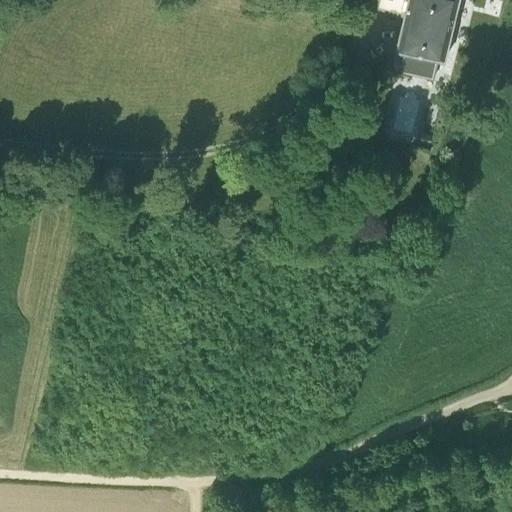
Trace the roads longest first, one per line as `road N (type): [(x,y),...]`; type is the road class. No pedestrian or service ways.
road 1 (track): [(0,141),(148,156),(247,141),(311,112),(347,82),(364,0)]
road 2 (track): [(490,394),(333,461),(199,482)]
road 3 (track): [(199,482),(0,473)]
